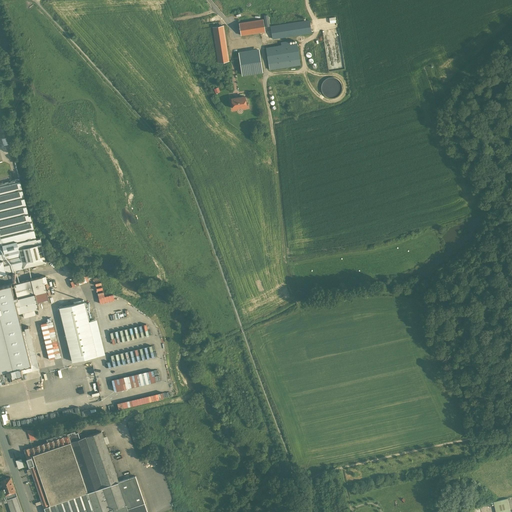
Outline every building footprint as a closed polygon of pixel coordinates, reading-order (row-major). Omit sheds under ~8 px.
[(241,35),(265,31),(263,19),(239,23),(241,35)] [(309,20),(272,26),(270,27),(272,38),(311,32),(309,20)] [(228,61),(223,26),(213,27),(218,62),(228,61)] [(282,45),(266,47),(269,68),(300,64),(297,43),(289,44),(288,41),(281,42),(282,45)] [(259,50),(239,52),(242,75),(262,73),(259,50)] [(308,60),(308,63),(309,65),(312,67),(314,68),(317,68),(320,67),(322,65),(323,62),(323,60),(323,57),(321,55),(318,53),(315,53),(313,53),(310,55),(309,57),(308,60)] [(322,82),(321,86),(321,89),(322,92),(324,95),(327,97),(330,98),(334,97),(337,96),(339,94),(341,91),(342,88),(341,84),(340,81),(337,79),(334,77),(331,77),(327,78),(324,80),(322,82)] [(244,96),(231,98),(233,108),(246,106),(244,96)] [(19,179),(0,183),(0,273),(1,273),(2,276),(2,277),(6,276),(5,272),(46,262),(40,237),(36,239),(35,236),(30,215),(28,215),(19,179)] [(42,276),(14,284),(16,295),(14,295),(18,312),(23,311),(34,308),(39,307),(37,302),(48,299),(47,295),(44,283),(43,276),(42,276)] [(101,302),(116,299),(115,293),(106,295),(103,280),(96,282),(101,302)] [(11,283),(0,285),(0,371),(7,370),(21,366),(22,366),(25,365),(31,364),(30,359),(23,331),(22,328),(18,312),(14,295),(11,283)] [(84,301),(59,307),(72,361),(97,355),(84,301)] [(34,308),(23,311),(24,316),(35,313),(34,308)] [(50,359),(62,356),(55,320),(42,323),(50,359)] [(148,323),(111,330),(113,342),(150,335),(148,323)] [(154,345),(112,353),(114,365),(156,356),(154,345)] [(37,362),(34,363),(33,358),(30,359),(31,364),(32,363),(33,369),(38,368),(37,362)] [(21,366),(7,370),(7,373),(11,372),(12,376),(23,373),(21,366)] [(115,390),(158,381),(155,369),(112,378),(115,390)] [(165,392),(113,402),(114,406),(110,407),(110,409),(166,399),(165,392)] [(143,443),(135,419),(127,422),(135,445),(143,443)] [(30,439),(38,439),(37,428),(29,429),(30,439)] [(101,431),(80,438),(78,432),(75,433),(75,431),(67,433),(64,434),(64,436),(29,448),(24,449),(26,456),(26,457),(29,465),(31,469),(30,470),(31,472),(32,472),(44,507),(45,511),(147,511),(135,476),(118,482),(101,431)] [(17,460),(19,468),(25,466),(22,458),(17,460)] [(22,511),(10,477),(0,480),(5,494),(4,495),(4,496),(1,497),(3,503),(7,501),(11,511),(22,511)] [(507,498),(494,501),(496,511),(509,511),(511,511),(507,498)]
